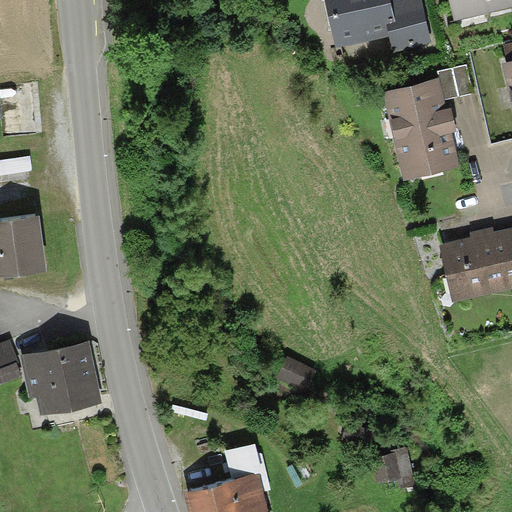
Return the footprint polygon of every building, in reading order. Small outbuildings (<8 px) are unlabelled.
[(326,0),(337,48),(390,36),(387,25),(396,23),(390,0),(326,0)] [(422,0),(390,0),(396,23),(387,25),(390,36),(394,53),(433,43),(422,0)] [(511,0),(450,0),(455,21),(511,8),(511,0)] [(511,63),(501,67),(511,110),(511,63)] [(440,79),(445,100),(473,94),(466,65),(438,72),(440,79)] [(382,93),(405,184),(461,169),(452,135),(458,133),(454,119),(452,110),(448,111),(445,100),(440,79),(382,93)] [(33,153),(0,158),(0,171),(35,165),(33,153)] [(0,269),(46,265),(38,207),(0,212),(0,269)] [(470,240),(441,247),(453,303),(511,290),(511,229),(494,233),(493,230),(484,232),(469,236),(470,240)] [(89,335),(21,349),(31,393),(38,392),(41,406),(102,393),(96,368),(89,335)] [(9,338),(0,342),(0,379),(23,370),(9,338)] [(280,375),(310,389),(320,370),(290,355),(280,375)] [(342,424),(340,436),(364,441),(366,428),(342,424)] [(401,446),(372,453),(378,479),(408,472),(401,446)] [(271,511),(261,467),(186,484),(192,511),(271,511)]
